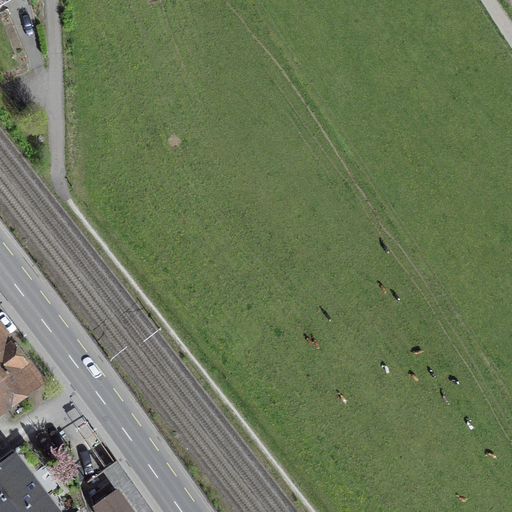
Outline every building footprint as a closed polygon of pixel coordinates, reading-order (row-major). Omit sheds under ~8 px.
[(0,334),(0,411),(37,384),(0,334)] [(26,443),(15,452),(32,474),(43,466),(26,443)] [(0,498),(28,477),(12,456),(0,465),(0,498)] [(130,511),(118,494),(123,490),(110,470),(96,478),(102,504),(95,509),(97,511),(130,511)] [(0,498),(0,511),(23,511),(44,497),(28,477),(0,498)] [(55,511),(44,497),(23,511),(55,511)]
